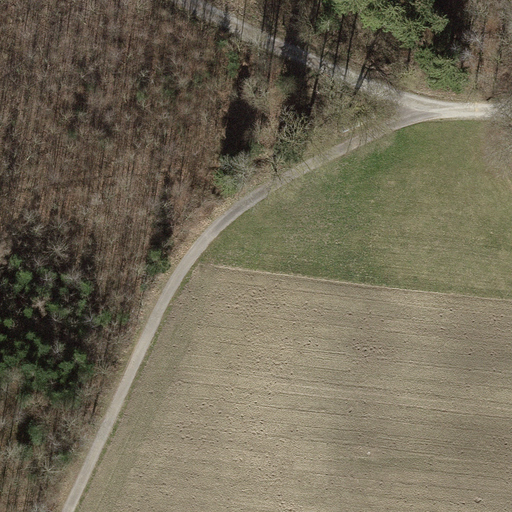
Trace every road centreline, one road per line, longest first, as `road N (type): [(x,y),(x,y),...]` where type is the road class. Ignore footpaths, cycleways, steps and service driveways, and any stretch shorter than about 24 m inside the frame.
road 1 (track): [(66,511),(162,307),(205,240),(319,156),(442,108)]
road 2 (track): [(183,0),(324,69),(442,108)]
road 3 (track): [(95,0),(0,74)]
